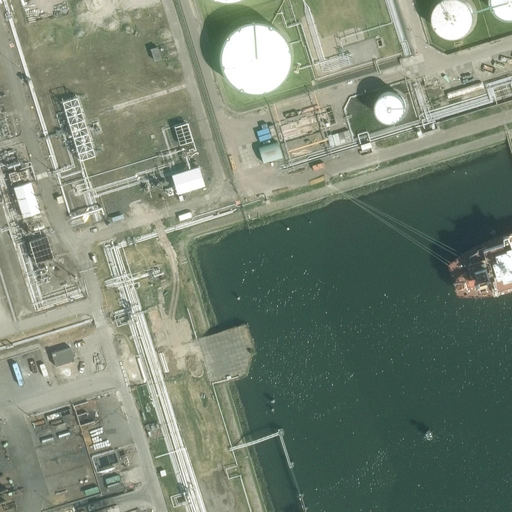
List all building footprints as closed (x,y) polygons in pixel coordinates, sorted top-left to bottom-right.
[(473,19),(474,15),(473,11),(472,7),(470,4),(468,1),(466,0),(437,0),(436,2),(434,6),(432,9),(431,13),(431,17),(432,21),(434,25),(436,28),(439,31),(442,34),(446,35),(449,36),(453,37),(457,36),(461,35),(465,33),(468,30),(470,27),(472,23),(473,19)] [(511,0),(489,0),(490,1),(490,5),(492,9),(494,12),(497,15),(500,17),(504,19),(508,20),(511,20),(511,19),(511,0)] [(291,62),(291,57),(291,51),(289,46),(287,40),(284,35),(281,31),(277,27),(272,24),(267,22),(262,20),(256,19),(251,19),(245,20),(240,22),(235,24),(230,27),(226,31),(222,35),(219,40),(217,46),(216,51),(216,57),(216,62),(217,68),(219,73),(222,78),(226,82),(230,86),(235,89),(240,92),(245,93),(251,94),(256,94),(262,93),(267,92),(272,89),(277,86),(281,82),(284,78),(287,73),(289,68),(291,62)] [(161,59),(157,47),(150,49),(153,61),(161,59)] [(404,110),(405,107),(404,104),(404,102),(402,100),(401,97),(399,96),(396,94),(394,94),(391,93),(389,93),(386,94),(384,95),(382,97),(380,98),(378,101),(377,103),(377,106),(377,108),(377,111),(378,113),(380,116),(382,118),(384,119),(386,120),(389,121),(391,121),(394,121),(396,120),(399,118),(401,117),(402,115),(404,112),(404,110)] [(92,134),(91,134),(79,95),(58,101),(63,118),(67,117),(73,138),(80,136),(86,156),(97,152),(92,134)] [(271,136),(276,134),(273,124),(268,126),(271,136)] [(187,126),(171,132),(177,150),(193,144),(187,126)] [(349,130),(333,135),(336,145),(352,140),(349,130)] [(262,161),(281,156),(276,140),(258,146),(262,161)] [(177,194),(204,186),(198,167),(171,175),(177,194)] [(39,211),(30,182),(13,187),(22,217),(39,211)] [(191,212),(178,216),(179,221),(192,217),(191,212)] [(51,354),(55,366),(74,360),(70,348),(51,354)] [(78,421),(93,418),(89,401),(75,404),(78,421)]
